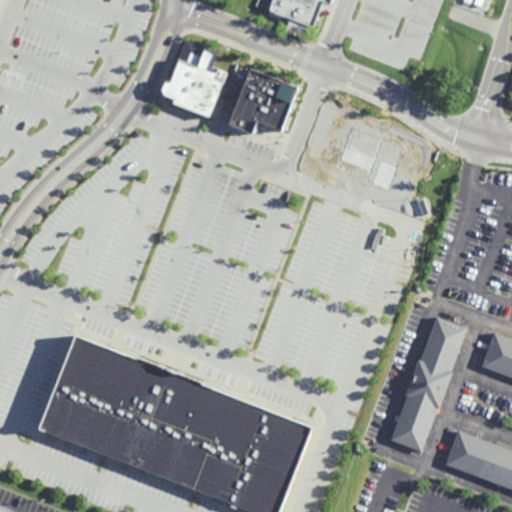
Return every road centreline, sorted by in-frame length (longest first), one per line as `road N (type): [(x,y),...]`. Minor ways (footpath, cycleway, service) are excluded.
road 1 (residential): [(511,155),(459,142),(363,82),(174,7)]
road 2 (residential): [(0,256),(48,186),(140,98),(174,0)]
